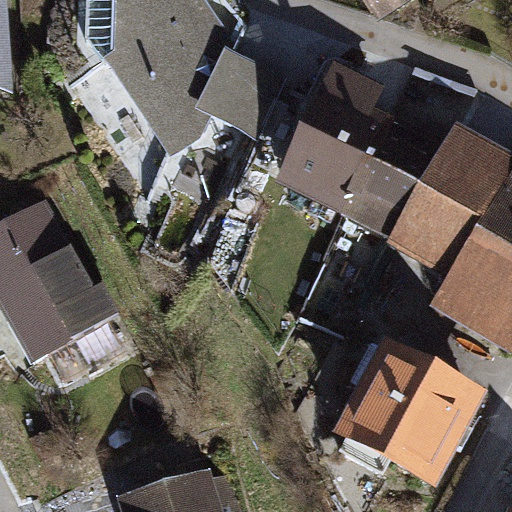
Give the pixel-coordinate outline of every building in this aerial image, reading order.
[(0,0),(0,86),(11,91),(5,0),(0,0)] [(229,38),(203,0),(89,0),(87,39),(171,161),(203,140),(212,119),(258,141),(288,80),(224,50),(229,38)] [(364,0),(380,24),(416,0),(364,0)] [(335,63),(273,188),(340,222),(385,131),(367,122),(384,87),(335,63)] [(392,120),(385,131),(340,222),(391,247),(443,147),(392,120)] [(511,166),(451,132),(443,147),(391,247),(449,278),(429,312),(511,358),(511,267),(473,245),(511,175),(511,166)] [(511,175),(473,245),(511,267),(511,175)] [(45,204),(0,229),(0,307),(32,365),(119,317),(102,287),(94,292),(45,204)] [(386,342),(334,437),(437,493),(489,398),(386,342)] [(213,472),(116,503),(119,511),(242,511),(231,475),(216,480),(213,472)] [(511,511),(511,502),(497,496),(490,511),(511,511)]
